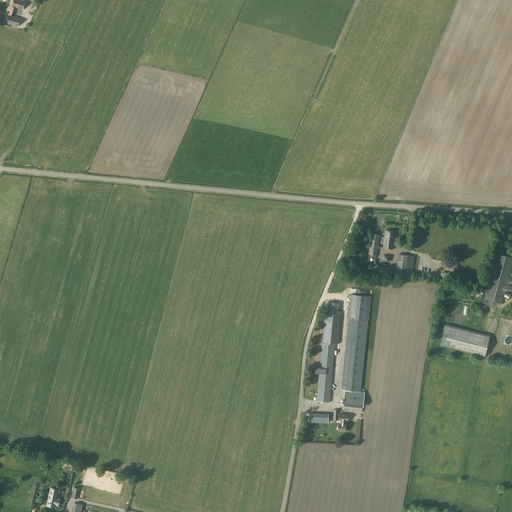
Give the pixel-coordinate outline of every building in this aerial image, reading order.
[(26,1),(23,0),(14,0),(7,23),(13,24),(12,26),(16,27),(17,25),(18,26),(20,18),(13,16),(15,7),(23,10),(26,1)] [(384,238),(383,247),(393,249),(394,239),(395,231),(386,230),(385,238),(384,238)] [(369,254),(377,255),(380,234),(371,233),(369,254)] [(415,257),(414,257),(399,254),(396,275),(412,278),(415,257)] [(511,264),(511,257),(497,254),(485,299),(502,304),(505,293),(511,293),(511,286),(507,285),(511,264)] [(383,267),(382,275),(394,277),(395,273),(395,268),(383,267)] [(351,294),(347,331),(367,333),(371,296),(351,294)] [(325,310),(322,343),(335,344),(338,344),(341,312),(325,310)] [(479,343),(481,335),(440,325),(438,333),(479,343)] [(363,407),(364,398),(365,392),(361,392),(367,333),(347,331),(341,390),(345,390),(343,405),(363,407)] [(322,343),(316,401),(330,402),(335,344),(322,343)] [(308,422),(328,423),(329,414),(309,413),(308,422)] [(348,414),(338,414),(337,420),(340,420),(340,423),(338,423),(338,430),(345,431),(345,424),(345,423),(345,420),(348,420),(348,414)] [(74,487),(71,497),(78,499),(80,489),(74,487)] [(58,507),(60,497),(56,496),(58,489),(51,488),(47,505),(54,506),(58,507)]
